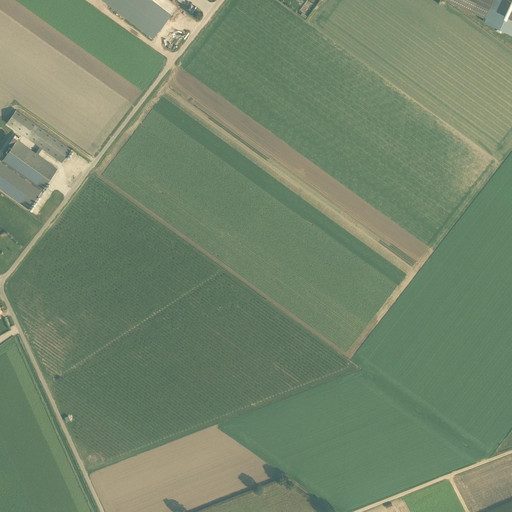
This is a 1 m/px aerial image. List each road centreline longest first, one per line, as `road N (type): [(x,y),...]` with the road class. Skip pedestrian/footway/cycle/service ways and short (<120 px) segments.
road 1 (unclassified): [(219,0),(0,285)]
road 2 (unclassified): [(100,511),(0,287)]
road 3 (track): [(511,451),(357,511)]
